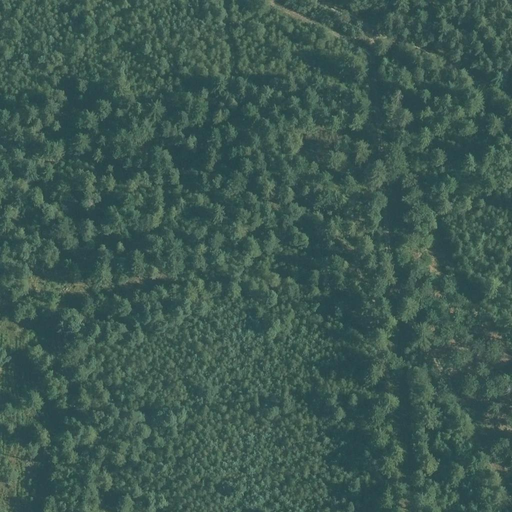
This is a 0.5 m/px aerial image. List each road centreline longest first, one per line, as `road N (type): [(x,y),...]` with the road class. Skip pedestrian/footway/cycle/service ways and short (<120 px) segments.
road 1 (track): [(389,279),(273,172),(255,109),(235,78),(239,49),(226,0)]
road 2 (track): [(511,506),(389,279)]
road 3 (track): [(389,279),(407,511)]
road 4 (track): [(371,50),(389,279)]
road 5 (track): [(317,0),(511,96)]
